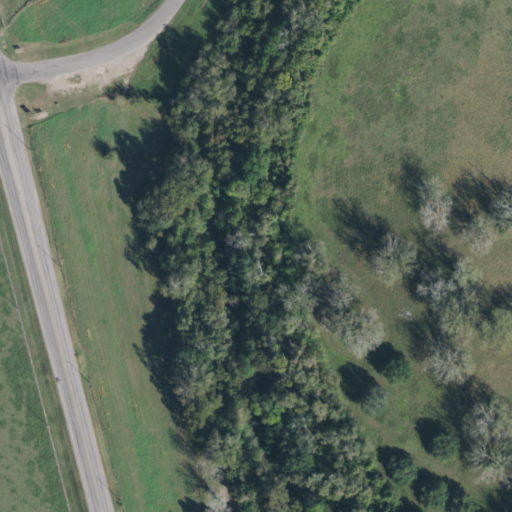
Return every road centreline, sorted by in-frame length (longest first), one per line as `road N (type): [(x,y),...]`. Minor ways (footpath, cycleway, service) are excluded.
road 1 (secondary): [(0,137),(95,511)]
road 2 (tertiary): [(0,72),(76,64),(122,45),(164,0)]
